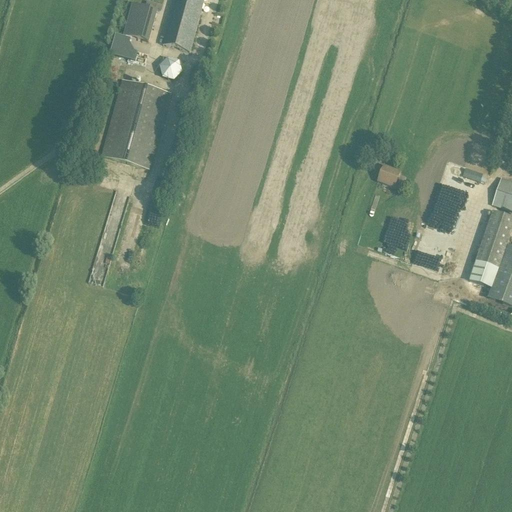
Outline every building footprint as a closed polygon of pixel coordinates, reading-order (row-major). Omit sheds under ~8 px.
[(175,0),(163,47),(190,54),(204,2),(207,2),(207,0),(175,0)] [(124,36),(149,43),(157,12),(132,5),(124,36)] [(181,74),(179,64),(168,61),(160,69),(163,79),(174,82),(181,74)] [(102,159),(150,172),(171,95),(123,82),(102,159)] [(379,182),(394,188),(400,175),(384,169),(379,182)] [(466,170),(464,179),(482,182),(484,174),(466,170)] [(492,207),(511,213),(511,184),(501,181),(492,207)] [(511,231),(511,220),(493,214),(469,283),(491,291),(511,231)] [(511,249),(508,248),(489,301),(511,309),(511,249)]
